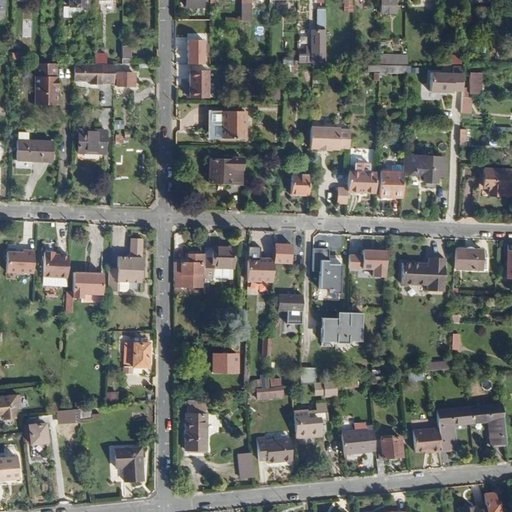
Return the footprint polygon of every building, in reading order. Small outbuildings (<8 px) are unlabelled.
[(204,8),(204,1),(210,1),(209,0),(186,0),(186,8),(204,8)] [(353,0),(344,0),(345,12),(353,13),(353,0)] [(87,14),(87,7),(69,7),(64,7),(64,18),(76,18),(76,15),(87,14)] [(325,59),(325,10),(317,10),(316,30),(312,30),(311,46),(306,46),(306,54),(299,55),(299,63),(325,63),(325,59)] [(477,31),(478,21),(469,21),(469,32),(477,31)] [(202,40),(186,40),(186,64),(202,64),(202,40)] [(131,59),(131,50),(127,50),(127,47),(123,47),(123,59),(131,59)] [(107,64),(107,54),(104,54),(95,54),(95,64),(107,64)] [(408,63),(408,55),(387,55),(387,63),(408,63)] [(56,95),(56,87),(59,87),(59,78),(56,78),(56,63),(41,63),(38,63),(38,77),(36,77),(36,105),(57,105),(57,95),(56,95)] [(115,83),(116,64),(107,64),(95,64),(74,64),(73,80),(90,80),(90,84),(101,84),(101,83),(115,83)] [(298,79),(299,65),(297,65),(293,65),(286,65),(286,79),(298,79)] [(313,74),(313,66),(305,65),(304,69),(307,70),(307,73),(313,74)] [(407,74),(408,66),(381,66),(381,72),(381,74),(407,74)] [(462,91),(463,66),(454,66),(453,74),(431,73),(430,92),(453,93),(453,91),(462,91)] [(190,71),(189,98),(208,98),(208,71),(190,71)] [(135,74),(118,74),(118,86),(135,87),(135,74)] [(471,75),(470,93),(481,93),(482,75),(471,75)] [(460,97),(459,113),(470,114),(471,97),(460,97)] [(223,139),(223,126),(215,126),(211,123),(211,112),(208,112),(209,132),(211,135),(215,135),(215,139),(223,139)] [(245,139),(245,112),(211,112),(211,123),(215,126),(223,126),(223,139),(245,139)] [(113,120),(113,129),(122,129),(122,120),(113,120)] [(349,149),(350,131),(339,130),(340,129),(329,129),(322,128),(311,128),(310,149),(318,150),(331,151),(331,150),(339,151),(339,148),(349,149)] [(105,154),(106,131),(79,130),(78,153),(105,154)] [(28,141),(29,134),(19,133),(18,141),(28,141)] [(52,163),(52,142),(28,141),(18,141),(17,141),(17,161),(52,163)] [(446,177),(446,166),(444,166),(444,158),(404,155),(403,166),(403,173),(403,175),(423,176),(423,182),(437,183),(437,177),(446,177)] [(210,160),(209,183),(241,185),(242,158),(233,158),(233,160),(210,160)] [(511,171),(484,170),(483,188),(489,188),(489,197),(501,198),(501,193),(511,192),(511,171)] [(375,194),(376,173),(348,172),(348,189),(348,192),(375,194)] [(403,175),(403,173),(393,173),(381,172),(379,198),(402,199),(403,175)] [(308,196),(309,176),(292,176),(291,195),(308,196)] [(348,192),(348,189),(338,188),(337,204),(347,205),(348,192)] [(143,253),(144,239),(132,238),(131,252),(143,253)] [(233,269),(234,248),(213,247),(212,258),(205,258),(205,263),(204,278),(206,278),(212,279),(213,279),(214,268),(232,269),(233,269)] [(328,249),(313,249),(312,271),(319,272),(319,289),(330,289),(330,294),(339,294),(340,266),(327,265),(328,249)] [(481,271),(482,251),(455,249),(454,270),(481,271)] [(386,277),(387,250),(364,250),(364,255),(350,255),(350,268),(374,269),(374,276),(386,277)] [(34,270),(34,253),(7,252),(7,268),(24,269),(34,270)] [(144,278),(144,273),(142,271),(143,253),(131,252),(131,257),(119,257),(118,268),(110,268),(109,291),(127,292),(129,290),(130,282),(141,283),(142,279),(144,278)] [(68,288),(69,256),(55,255),(55,253),(45,253),(44,286),(68,288)] [(202,287),(202,263),(205,263),(205,258),(205,254),(188,254),(188,263),(175,263),(175,287),(202,287)] [(443,293),(445,259),(428,259),(428,265),(427,286),(427,292),(443,293)] [(273,282),(274,260),(265,260),(265,262),(260,262),(248,262),(248,282),(273,282)] [(427,286),(428,265),(402,265),(401,285),(427,286)] [(232,279),(232,269),(214,268),(213,279),(232,279)] [(102,294),(103,274),(74,273),(73,294),(73,298),(82,299),(83,293),(102,294)] [(302,325),(303,296),(279,295),(278,311),(287,311),(287,324),(302,325)] [(363,342),(364,314),(348,313),(339,313),(339,319),(327,319),(326,329),(324,329),(323,342),(338,343),(338,344),(351,344),(351,341),(363,342)] [(125,344),(124,367),(149,368),(150,344),(125,344)] [(214,355),(213,373),(237,373),(237,356),(214,355)] [(451,369),(451,361),(438,363),(437,371),(451,369)] [(437,371),(438,363),(424,364),(424,372),(432,371),(437,371)] [(387,384),(386,376),(382,377),(372,378),(372,386),(387,384)] [(358,387),(357,379),(336,381),(337,389),(358,387)] [(337,389),(336,381),(315,384),(316,396),(325,395),(325,398),(338,396),(337,389)] [(283,398),(282,387),(270,388),(256,390),(258,401),(283,398)] [(118,405),(118,392),(107,393),(107,405),(118,405)] [(15,412),(17,410),(20,409),(19,395),(0,397),(0,417),(3,417),(3,420),(15,419),(15,412)] [(321,436),(320,422),(327,421),(326,403),(316,404),(317,411),(308,412),(308,410),(294,412),(297,439),(321,436)] [(206,451),(207,416),(205,416),(205,405),(189,404),(189,415),(187,415),(186,450),(206,451)] [(506,445),(502,405),(468,408),(470,425),(488,423),(490,446),(506,445)] [(92,418),(91,408),(79,410),(81,419),(92,418)] [(470,425),(468,408),(437,411),(439,428),(441,452),(456,450),(454,426),(470,425)] [(81,419),(79,410),(63,411),(56,412),(59,421),(81,420),(81,419)] [(29,426),(31,444),(47,443),(45,424),(29,426)] [(441,452),(439,428),(413,431),(415,453),(425,452),(425,454),(441,452)] [(375,441),(374,430),(366,430),(355,431),(342,433),(344,455),(369,452),(369,445),(375,445),(375,441)] [(258,440),(259,461),(267,461),(267,463),(292,461),(290,439),(266,441),(265,439),(258,440)] [(402,457),(401,439),(375,441),(375,445),(376,452),(378,475),(386,474),(384,459),(402,457)] [(116,450),(117,469),(124,468),(125,482),(143,481),(142,449),(116,450)] [(254,477),(252,455),(239,456),(241,478),(254,477)] [(0,458),(0,480),(19,479),(16,457),(0,458)] [(500,511),(500,502),(496,502),(496,494),(485,495),(486,507),(486,511),(500,511)]
